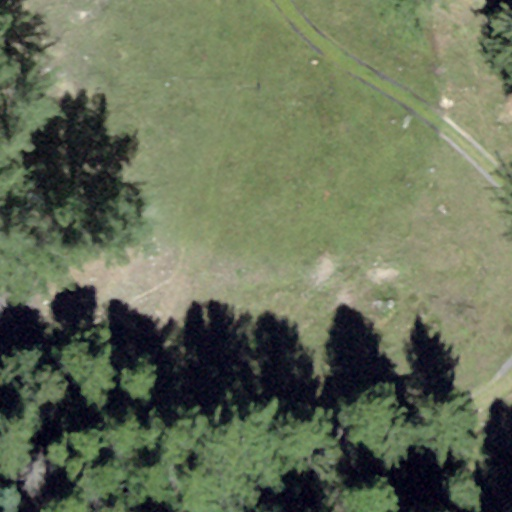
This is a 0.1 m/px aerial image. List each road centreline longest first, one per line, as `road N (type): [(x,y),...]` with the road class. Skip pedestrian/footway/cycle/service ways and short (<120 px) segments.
road 1 (track): [(0,483),(338,459),(497,400),(511,370)]
road 2 (track): [(511,239),(484,155),(281,0)]
